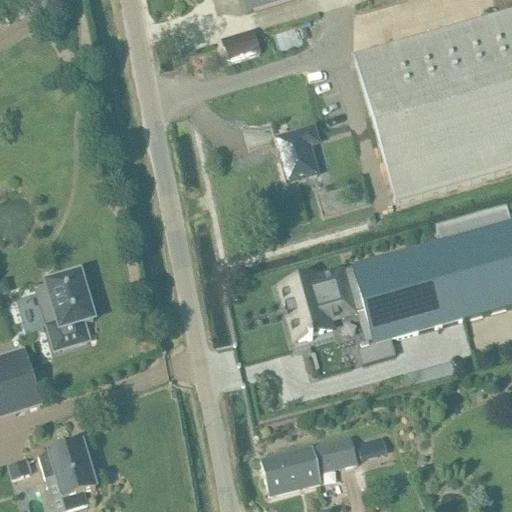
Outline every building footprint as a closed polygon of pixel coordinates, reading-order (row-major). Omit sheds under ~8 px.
[(196,0),(197,0),(239,0),(245,16),(299,0),(196,0)] [(511,174),(511,14),(352,61),(395,208),(511,174)] [(253,33),(220,43),(228,68),(261,58),(253,33)] [(304,133),(299,117),(270,125),(288,186),(317,178),(308,149),(317,146),(313,131),(304,133)] [(511,310),(511,226),(511,225),(507,208),(434,229),(438,245),(351,270),(351,271),(363,314),(373,350),(511,310)] [(317,279),(279,290),(285,309),(284,309),(285,311),(289,309),(291,317),(287,318),(287,320),(291,319),(298,344),(307,341),(308,343),(312,342),(310,338),(332,332),(329,324),(363,314),(351,271),(318,281),(317,279)] [(47,289),(44,290),(54,325),(46,327),(53,353),(87,344),(82,325),(92,323),(79,276),(75,278),(73,273),(60,277),(62,281),(46,286),(47,289)] [(0,361),(0,423),(40,410),(23,354),(0,361)] [(356,447),(359,458),(384,452),(381,440),(356,447)] [(312,451),(260,463),(268,499),(320,486),(318,478),(315,465),(336,460),(339,473),(356,469),(350,442),(312,451)] [(47,456),(48,457),(38,460),(44,483),(55,480),(64,511),(80,511),(87,510),(83,495),(95,491),(82,446),(47,456)]
